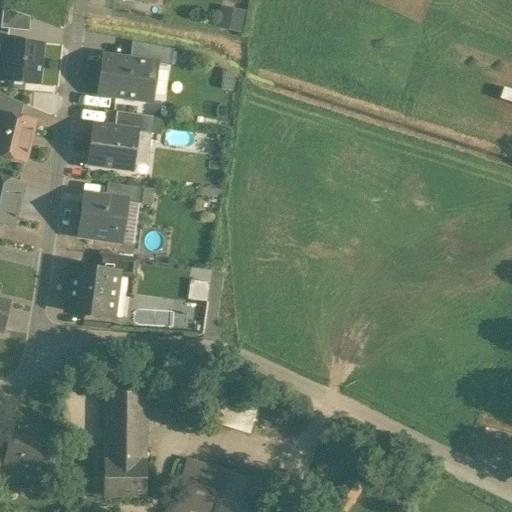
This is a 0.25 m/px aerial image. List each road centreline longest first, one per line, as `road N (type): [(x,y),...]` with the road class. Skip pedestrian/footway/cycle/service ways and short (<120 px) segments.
road 1 (residential): [(48,362),(117,339),(229,353),(511,490)]
road 2 (residential): [(82,0),(39,305),(48,362)]
